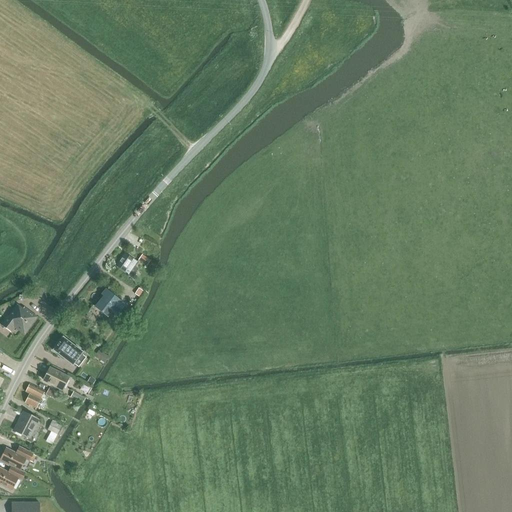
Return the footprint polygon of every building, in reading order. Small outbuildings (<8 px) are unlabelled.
[(124,253),(116,266),(128,275),(129,274),(132,276),(134,276),(138,270),(137,269),(134,266),(137,262),(124,253)] [(142,255),(138,260),(147,266),(151,260),(142,255)] [(103,297),(95,307),(108,317),(112,312),(117,316),(125,306),(120,302),(120,301),(108,292),(103,297)] [(38,317),(24,308),(23,309),(17,305),(2,326),(10,332),(14,327),(24,335),(38,317)] [(53,351),(73,366),(83,353),(63,338),(53,351)] [(98,351),(94,357),(105,363),(109,357),(98,351)] [(43,381),(60,390),(67,376),(50,368),(43,381)] [(90,378),(87,383),(92,386),(95,381),(90,378)] [(29,393),(25,402),(36,407),(40,409),(42,409),(44,408),(45,405),(45,403),(44,402),(40,400),(45,391),(30,384),(26,391),(29,393)] [(53,390),(49,397),(54,400),(58,393),(53,390)] [(74,392),(70,398),(82,405),(85,399),(74,392)] [(14,431),(29,438),(39,419),(24,412),(14,431)] [(52,422),(47,431),(50,432),(56,435),(61,426),(52,422)] [(1,461),(12,466),(26,473),(32,460),(29,459),(32,453),(20,447),(17,453),(7,448),(1,461)] [(0,482),(12,489),(14,485),(19,487),(26,473),(12,466),(9,472),(0,467),(0,482)] [(12,511),(39,511),(39,503),(12,503),(12,511)]
